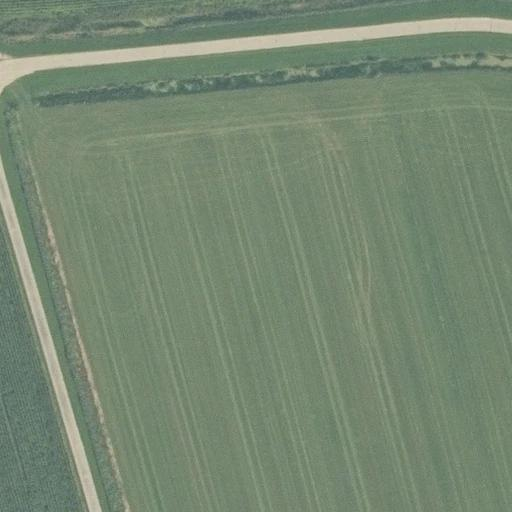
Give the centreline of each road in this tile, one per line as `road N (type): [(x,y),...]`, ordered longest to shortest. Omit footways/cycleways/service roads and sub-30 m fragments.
road 1 (unclassified): [(0,67),(341,33),(511,30)]
road 2 (unclassified): [(96,511),(0,169)]
